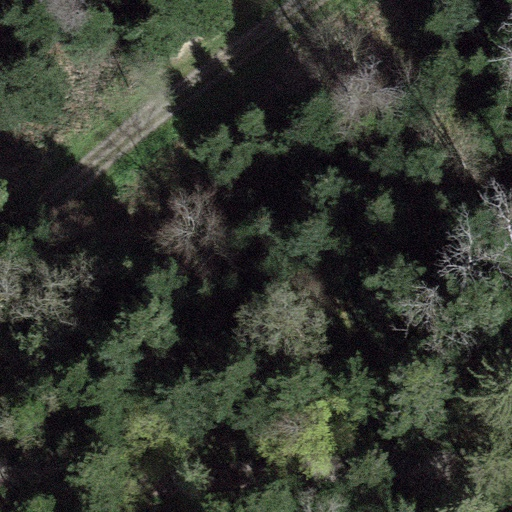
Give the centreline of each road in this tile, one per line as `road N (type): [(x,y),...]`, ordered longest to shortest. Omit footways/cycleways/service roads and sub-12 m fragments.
road 1 (track): [(0,465),(56,487),(511,461)]
road 2 (track): [(303,0),(0,253)]
